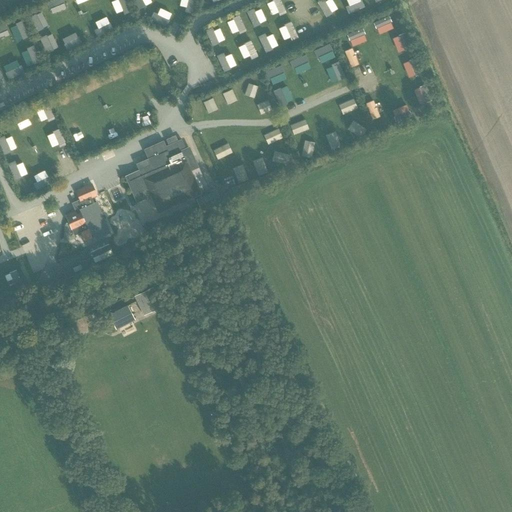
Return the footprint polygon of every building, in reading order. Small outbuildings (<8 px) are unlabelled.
[(325,1),(324,0),(320,0),(317,2),(319,6),(326,19),(332,16),(325,1)] [(363,3),(360,0),(349,0),(347,1),(346,9),(349,16),(365,9),(363,3)] [(124,22),(131,15),(125,8),(118,15),(124,22)] [(161,8),(156,21),(164,25),(169,12),(161,8)] [(32,11),(28,18),(39,24),(43,17),(32,11)] [(392,24),(389,17),(375,24),(374,25),(377,31),(392,24)] [(11,29),(21,32),(24,22),(15,19),(11,29)] [(109,20),(99,24),(102,33),(112,29),(109,20)] [(368,36),(376,33),(372,24),(364,27),(368,36)] [(350,42),(365,36),(362,29),(347,35),(350,42)] [(73,32),(64,36),(70,48),(79,44),(73,32)] [(410,51),(403,35),(398,37),(405,54),(410,51)] [(19,40),(22,48),(32,44),(28,36),(19,40)] [(48,41),(48,56),(58,56),(59,41),(48,41)] [(333,53),(329,45),(316,51),(314,52),(318,60),(333,53)] [(359,66),(352,50),(344,53),(352,70),(359,66)] [(306,58),(305,56),(291,62),(289,63),(293,71),(309,64),(306,58)] [(421,76),(414,60),(403,65),(410,81),(421,76)] [(9,78),(17,74),(11,61),(3,65),(9,78)] [(345,80),(339,65),(332,68),(339,83),(345,80)] [(284,75),(281,66),(265,72),(266,75),(269,81),(284,75)] [(114,80),(120,76),(116,70),(110,73),(114,80)] [(96,79),(99,86),(107,82),(103,75),(96,79)] [(420,77),(410,81),(414,90),(423,86),(420,77)] [(158,79),(147,82),(149,92),(161,89),(158,79)] [(259,91),(259,80),(249,80),(248,91),(259,91)] [(75,87),(79,97),(86,94),(83,84),(75,87)] [(431,102),(425,87),(414,91),(420,107),(431,102)] [(239,88),(229,92),(232,101),(242,97),(239,88)] [(287,105),(281,90),(274,91),(274,96),(281,110),(286,108),(287,105)] [(57,95),(53,106),(63,110),(67,99),(57,95)] [(219,95),(210,98),(213,108),(222,105),(219,95)] [(260,112),(269,108),(265,99),(256,103),(260,112)] [(373,102),(366,104),(373,122),(380,119),(373,102)] [(345,109),(349,120),(360,116),(356,105),(345,109)] [(36,107),(35,121),(43,122),(44,108),(36,107)] [(412,119),(407,107),(392,113),(397,125),(412,119)] [(60,117),(63,130),(75,127),(72,114),(60,117)] [(125,134),(133,130),(128,120),(120,124),(125,134)] [(109,125),(102,128),(108,141),(115,138),(109,125)] [(355,131),(361,137),(366,131),(361,126),(355,131)] [(295,142),(304,138),(301,130),(291,135),(295,142)] [(269,138),(273,148),(284,144),(280,134),(269,138)] [(342,136),(333,140),(336,146),(344,143),(342,136)] [(60,138),(50,141),(54,154),(64,151),(60,138)] [(215,153),(220,151),(216,138),(211,139),(215,153)] [(166,146),(164,141),(144,150),(149,160),(151,159),(152,163),(150,164),(150,165),(147,167),(146,166),(140,169),(140,170),(125,176),(137,203),(152,197),(159,213),(201,194),(191,171),(198,167),(191,152),(186,155),(185,151),(186,150),(181,140),(166,146)] [(320,144),(324,152),(332,149),(328,140),(320,144)] [(77,143),(75,154),(83,154),(84,144),(77,143)] [(58,159),(60,168),(69,166),(67,157),(58,159)] [(282,168),(288,164),(285,159),(279,163),(282,168)] [(213,165),(217,175),(229,171),(225,160),(213,165)] [(16,169),(8,173),(12,180),(19,176),(16,169)] [(41,186),(48,183),(45,174),(37,177),(41,186)] [(92,199),(98,196),(93,184),(76,191),(80,200),(72,204),(76,211),(65,216),(72,230),(82,226),(85,231),(81,232),(85,242),(92,238),(91,235),(93,233),(96,240),(110,234),(97,202),(94,203),(92,199)] [(212,195),(198,201),(201,209),(216,202),(212,195)] [(88,247),(95,264),(114,256),(106,238),(88,247)] [(7,290),(14,287),(9,275),(1,278),(7,290)] [(164,305),(155,286),(135,296),(145,315),(164,305)] [(117,329),(136,320),(128,306),(109,315),(117,329)]
